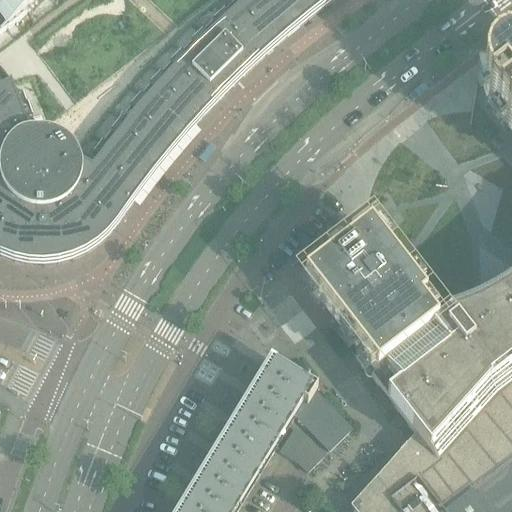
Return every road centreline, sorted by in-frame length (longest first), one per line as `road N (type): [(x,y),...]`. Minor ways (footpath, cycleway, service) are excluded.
road 1 (secondary): [(130,403),(181,310),(243,224),(366,100),(498,0)]
road 2 (secondary): [(426,0),(315,81),(218,180),(144,280),(87,383)]
road 3 (residential): [(55,372),(0,506)]
road 4 (secondary): [(87,383),(39,511)]
